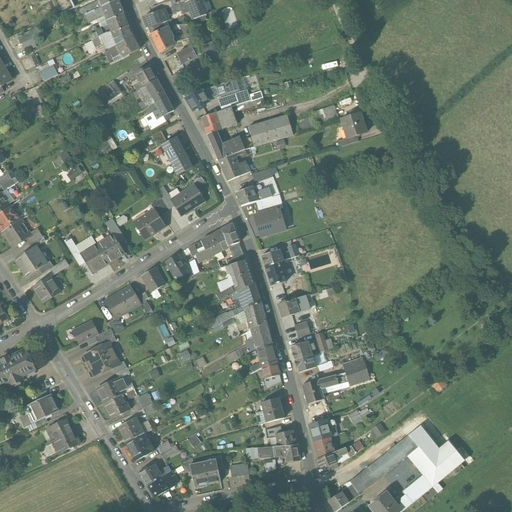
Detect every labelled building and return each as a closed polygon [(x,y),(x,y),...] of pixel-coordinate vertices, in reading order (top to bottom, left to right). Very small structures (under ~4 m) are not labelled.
[(77,0),(72,2),(75,8),(85,3),(83,0),(77,0)] [(117,0),(99,0),(100,1),(78,11),(80,14),(81,18),(87,15),(96,11),(99,9),(118,0),(117,0)] [(99,9),(96,11),(98,16),(98,17),(105,14),(107,18),(122,12),(118,0),(99,9)] [(165,0),(166,3),(164,4),(166,11),(170,9),(176,7),(175,4),(174,0),(175,0),(179,0),(180,2),(178,3),(179,3),(179,6),(187,3),(192,1),(191,0),(165,0)] [(187,3),(190,11),(193,19),(207,14),(201,0),(195,0),(192,1),(187,3)] [(176,7),(170,9),(172,13),(172,14),(174,13),(174,12),(181,9),(183,14),(190,11),(187,3),(179,6),(176,7)] [(166,11),(164,4),(151,9),(154,15),(166,11)] [(154,15),(143,19),(147,29),(166,21),(164,17),(172,13),(170,9),(166,11),(154,15)] [(98,16),(96,11),(87,15),(89,20),(98,16)] [(128,26),(122,12),(107,18),(110,26),(112,32),(128,26)] [(105,35),(102,37),(107,51),(116,46),(132,37),(128,26),(112,32),(105,35)] [(105,35),(112,32),(110,26),(103,30),(105,35)] [(187,26),(180,26),(181,28),(186,40),(193,38),(187,26)] [(167,28),(161,30),(150,36),(159,54),(164,52),(173,47),(172,44),(171,40),(173,39),(171,34),(169,34),(168,32),(167,28)] [(105,35),(103,30),(103,29),(97,32),(98,35),(100,38),(102,37),(105,35)] [(32,32),(18,38),(21,46),(32,41),(35,39),(32,32)] [(132,37),(116,46),(119,50),(123,58),(139,50),(132,37)] [(32,41),(21,46),(24,52),(35,47),(32,41)] [(119,50),(116,46),(107,51),(104,52),(107,58),(109,57),(116,53),(117,51),(119,50)] [(192,48),(177,55),(181,65),(182,65),(185,72),(204,62),(196,46),(192,48)] [(53,66),(40,73),(45,82),(58,75),(53,66)] [(149,67),(135,76),(139,84),(135,86),(138,92),(142,89),(157,81),(149,67)] [(5,71),(0,74),(0,87),(1,87),(11,81),(5,71)] [(202,91),(185,99),(193,112),(219,98),(239,91),(235,80),(202,91)] [(157,81),(142,89),(146,95),(145,96),(147,100),(146,101),(149,107),(155,103),(155,104),(166,98),(157,81)] [(100,93),(107,103),(122,93),(114,82),(100,93)] [(223,111),(231,109),(250,103),(246,91),(219,100),(223,111)] [(173,111),(166,98),(155,104),(146,109),(149,115),(145,117),(152,129),(170,119),(168,115),(173,111)] [(43,105),(33,109),(37,120),(48,116),(43,105)] [(333,106),(313,113),(317,127),(338,119),(333,106)] [(223,111),(216,114),(222,130),(237,124),(231,109),(223,111)] [(222,130),(216,114),(201,119),(207,135),(207,136),(216,132),(222,130)] [(361,114),(342,120),(348,140),(356,137),(367,134),(361,114)] [(287,115),(248,127),(251,138),(241,141),(245,151),(293,136),(287,115)] [(312,117),(299,121),(302,131),(315,127),(312,117)] [(148,153),(162,146),(161,146),(167,143),(161,132),(143,143),(148,153)] [(222,146),(216,132),(207,136),(219,162),(234,156),(245,151),(241,141),(239,139),(222,146)] [(356,137),(348,140),(338,143),(340,148),(358,143),(356,137)] [(192,169),(176,138),(167,143),(161,146),(162,146),(178,176),(192,169)] [(245,151),(234,156),(236,160),(247,155),(245,151)] [(246,162),(238,166),(236,160),(234,156),(219,162),(228,182),(251,173),(248,166),(246,162)] [(270,170),(252,175),(255,184),(273,178),(270,170)] [(13,172),(0,180),(0,183),(2,187),(17,177),(13,172)] [(17,177),(2,187),(5,192),(21,182),(17,177)] [(262,184),(235,194),(241,207),(272,198),(268,189),(264,190),(262,184)] [(171,200),(171,201),(175,207),(181,216),(186,214),(186,215),(191,211),(203,203),(194,187),(171,200)] [(2,193),(0,194),(0,214),(11,207),(9,208),(3,199),(5,198),(2,193)] [(161,199),(168,211),(175,207),(171,201),(171,200),(167,193),(160,198),(161,199)] [(283,209),(279,196),(256,203),(260,215),(279,210),(283,209)] [(154,210),(159,218),(169,212),(168,211),(161,199),(150,205),(154,210)] [(11,207),(0,214),(0,228),(3,233),(21,221),(18,215),(12,207),(11,207)] [(159,218),(154,210),(134,223),(145,241),(165,228),(159,218)] [(279,210),(260,215),(254,217),(260,238),(285,231),(279,210)] [(112,236),(113,236),(118,244),(125,240),(113,220),(105,225),(112,236)] [(21,221),(3,233),(13,248),(26,240),(31,236),(30,234),(21,221)] [(236,235),(232,225),(221,230),(226,242),(220,245),(223,252),(229,249),(229,248),(239,244),(239,243),(236,235)] [(38,229),(30,234),(31,236),(26,240),(29,244),(42,236),(38,229)] [(221,230),(201,241),(205,250),(206,251),(206,252),(220,245),(226,242),(221,230)] [(42,236),(29,244),(32,249),(35,247),(36,249),(46,242),(42,236)] [(112,236),(97,245),(108,264),(125,254),(118,244),(113,236),(112,236)] [(85,263),(80,256),(81,255),(72,240),(65,244),(79,266),(85,263)] [(205,250),(201,241),(194,245),(198,253),(205,250)] [(239,244),(229,248),(229,249),(233,259),(227,262),(225,258),(217,262),(221,269),(228,267),(246,262),(239,244)] [(81,255),(80,256),(85,263),(92,274),(108,264),(97,245),(81,255)] [(220,245),(206,252),(206,251),(196,257),(200,264),(223,252),(220,245)] [(288,248),(289,253),(291,259),(298,257),(295,248),(298,247),(297,245),(288,248)] [(32,249),(15,260),(27,278),(39,271),(47,265),(36,249),(35,247),(32,249)] [(279,252),(261,257),(265,268),(285,262),(291,259),(289,253),(283,255),(281,258),(279,252)] [(178,255),(166,262),(175,277),(177,276),(179,277),(186,273),(186,272),(190,269),(188,264),(185,266),(178,255)] [(54,268),(51,270),(54,275),(69,266),(65,260),(54,268)] [(47,265),(39,271),(42,275),(51,270),(54,268),(50,262),(47,265)] [(246,262),(228,267),(235,286),(237,293),(240,291),(253,284),(246,262)] [(285,262),(265,268),(271,287),(285,282),(283,273),(288,272),(285,262)] [(155,269),(142,277),(152,293),(165,285),(155,269)] [(51,277),(33,288),(43,304),(61,293),(51,277)] [(253,284),(240,291),(242,296),(239,297),(240,298),(243,308),(239,310),(239,309),(237,310),(238,315),(245,311),(255,305),(261,304),(255,284),(253,284)] [(231,296),(237,293),(235,286),(221,294),(224,300),(231,296)] [(131,288),(108,302),(118,319),(118,318),(141,304),(138,299),(131,288)] [(242,296),(240,291),(237,293),(231,296),(234,302),(240,298),(239,297),(242,296)] [(143,296),(146,301),(152,298),(148,292),(143,296)] [(138,299),(141,304),(146,301),(143,296),(138,299)] [(311,296),(277,306),(281,319),(310,311),(307,303),(313,302),(311,296)] [(146,301),(141,304),(147,314),(152,311),(146,301)] [(261,304),(255,305),(245,311),(246,316),(249,328),(251,328),(266,324),(261,304)] [(233,318),(238,315),(237,310),(227,314),(227,313),(217,318),(220,325),(233,318)] [(246,316),(245,311),(238,315),(233,318),(235,322),(246,316)] [(118,318),(118,319),(108,325),(111,330),(114,335),(125,329),(118,318)] [(92,322),(72,332),(79,346),(95,337),(99,336),(92,322)] [(307,323),(295,327),(299,338),(311,334),(307,323)] [(266,324),(251,328),(255,344),(246,347),(249,354),(252,352),(257,350),(256,347),(271,344),(266,324)] [(114,335),(111,330),(99,336),(95,337),(98,343),(113,335),(114,335)] [(322,334),(317,336),(322,353),(327,351),(322,334)] [(116,341),(113,335),(98,343),(101,348),(109,344),(109,345),(116,341)] [(308,343),(291,348),(295,362),(312,356),(311,352),(314,350),(313,345),(309,347),(308,343)] [(101,348),(86,356),(85,358),(87,363),(89,362),(91,366),(114,355),(109,345),(109,344),(101,348)] [(271,344),(256,347),(257,350),(260,364),(261,367),(276,363),(271,344)] [(245,356),(249,354),(246,347),(235,353),(239,360),(245,356)] [(7,357),(1,361),(1,362),(0,362),(0,387),(8,384),(9,387),(23,380),(21,377),(35,371),(30,362),(31,361),(29,356),(28,356),(25,351),(8,359),(7,357)] [(248,361),(255,357),(252,352),(249,354),(245,356),(248,361)] [(114,355),(91,366),(93,371),(92,372),(94,376),(96,377),(113,369),(120,365),(119,365),(114,355)] [(312,356),(295,362),(298,374),(316,368),(312,356)] [(363,359),(343,365),(345,374),(326,380),(329,388),(348,383),(349,388),(370,382),(363,359)] [(318,366),(320,373),(333,368),(331,362),(318,366)] [(119,365),(120,365),(113,369),(116,375),(127,369),(124,363),(119,365)] [(276,363),(261,367),(262,369),(263,373),(260,374),(261,377),(263,377),(264,379),(273,377),(280,376),(276,363)] [(254,374),(262,369),(261,367),(260,364),(251,368),(254,374)] [(127,369),(116,375),(118,380),(122,378),(130,375),(127,369)] [(273,377),(264,379),(266,388),(275,383),(273,377)] [(118,380),(98,389),(105,404),(123,396),(125,395),(122,389),(126,387),(122,378),(118,380)] [(443,378),(433,387),(439,394),(449,385),(443,378)] [(326,380),(302,386),(308,405),(324,401),(321,391),(329,388),(326,380)] [(38,402),(49,397),(46,391),(35,397),(38,402)] [(134,391),(126,394),(129,401),(137,397),(134,391)] [(148,394),(138,399),(143,410),(153,405),(148,394)] [(38,402),(26,408),(28,413),(25,415),(26,416),(20,419),(25,429),(35,424),(46,419),(59,413),(51,395),(49,397),(38,402)] [(123,396),(105,404),(112,420),(130,411),(123,396)] [(279,399),(261,403),(266,424),(284,419),(279,399)] [(153,405),(143,410),(146,417),(158,412),(154,405),(153,405)] [(358,414),(363,421),(371,416),(366,409),(358,414)] [(350,417),(357,427),(363,423),(363,421),(358,414),(357,413),(350,417)] [(48,424),(46,419),(35,424),(37,429),(48,424)] [(140,426),(136,419),(118,428),(127,444),(144,435),(140,426)] [(333,420),(309,427),(314,443),(330,438),(331,438),(338,436),(333,420)] [(67,421),(47,431),(50,437),(53,435),(56,441),(72,433),(67,421)] [(373,430),(380,438),(388,432),(381,423),(373,430)] [(423,445),(429,440),(420,428),(414,433),(423,445)] [(293,432),(275,435),(278,447),(296,446),(293,432)] [(56,441),(47,445),(54,458),(81,445),(78,440),(76,441),(72,433),(56,441)] [(414,433),(377,463),(386,474),(407,458),(423,445),(414,433)] [(144,435),(127,444),(136,462),(152,453),(155,452),(149,441),(145,434),(144,435)] [(197,438),(191,443),(195,449),(201,444),(197,438)] [(330,438),(314,443),(319,460),(333,454),(335,454),(330,438)] [(423,445),(407,458),(423,477),(445,459),(438,451),(429,440),(423,445)] [(463,463),(447,444),(446,445),(442,441),(437,444),(441,449),(438,451),(445,459),(454,470),(463,463)] [(168,442),(158,448),(161,454),(172,449),(168,442)] [(358,442),(345,451),(350,459),(363,450),(358,442)] [(172,449),(161,454),(165,461),(179,453),(176,446),(172,449)] [(278,447),(273,448),(274,458),(287,457),(288,463),(300,462),(299,460),(297,448),(297,447),(297,446),(296,446),(278,447)] [(257,449),(246,450),(247,460),(274,458),(273,448),(272,448),(257,449)] [(319,460),(316,461),(318,468),(326,465),(327,468),(337,464),(334,458),(333,454),(319,460)] [(0,457),(0,467),(9,463),(5,455),(0,457)] [(222,456),(215,458),(217,469),(218,469),(218,470),(224,469),(222,456)] [(215,461),(194,466),(193,462),(190,463),(192,472),(191,472),(192,473),(195,489),(196,489),(195,486),(207,484),(207,485),(220,483),(221,483),(218,470),(218,469),(217,469),(215,458),(214,458),(215,461)] [(190,463),(193,462),(192,459),(183,463),(185,474),(192,473),(191,472),(192,472),(190,463)] [(445,459),(423,477),(431,488),(436,485),(454,470),(445,459)] [(272,461),(272,464),(265,464),(265,472),(276,471),(275,461),(272,461)] [(9,463),(0,467),(0,478),(13,472),(9,463)] [(377,463),(350,484),(359,495),(386,474),(377,463)] [(154,464),(139,473),(147,487),(163,477),(171,472),(168,467),(159,472),(154,464)] [(248,464),(236,466),(238,478),(249,476),(248,464)] [(163,477),(147,487),(154,499),(170,489),(166,482),(163,477)] [(423,477),(403,494),(411,505),(420,498),(431,488),(423,477)] [(166,482),(170,489),(177,485),(173,478),(166,482)] [(359,495),(350,484),(348,485),(350,487),(341,493),(348,504),(359,495)] [(441,491),(436,485),(431,488),(420,498),(425,504),(441,491)] [(341,493),(328,502),(334,511),(337,511),(348,504),(341,493)] [(397,508),(385,493),(368,507),(372,511),(402,511),(411,505),(403,494),(401,495),(404,498),(400,500),(400,505),(397,508)]
